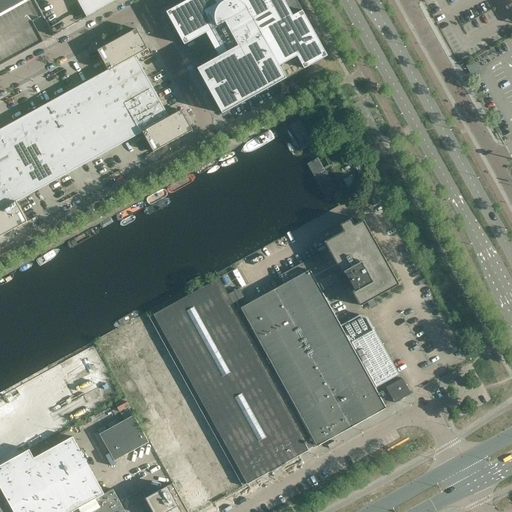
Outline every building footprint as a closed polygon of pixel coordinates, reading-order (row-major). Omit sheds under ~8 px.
[(0,0),(0,17),(30,0),(0,0)] [(0,65),(54,36),(34,0),(30,0),(0,17),(0,65)] [(77,0),(87,18),(119,0),(77,0)] [(186,0),(166,11),(185,44),(206,32),(219,57),(198,68),(224,115),(330,57),(298,0),(186,0)] [(169,117),(152,87),(135,56),(148,49),(137,29),(98,51),(108,70),(0,130),(0,237),(28,222),(17,202),(143,133),(154,152),(193,131),(182,110),(169,117)] [(299,120),(289,125),(302,149),(312,144),(299,120)] [(312,151),(310,152),(308,153),(307,154),(307,155),(308,158),(326,190),(327,190),(329,191),(330,191),(334,190),(334,188),(333,186),(315,152),(314,152),(313,151),(312,151)] [(352,175),(343,180),(348,191),(358,185),(352,175)] [(374,186),(366,191),(374,206),(382,201),(374,186)] [(279,277),(284,286),(237,311),(313,448),(317,446),(386,408),(375,388),(399,375),(367,317),(359,315),(340,325),(319,288),(343,274),(361,306),(369,302),(370,304),(374,302),(372,300),(399,285),(364,221),(355,226),(352,219),(341,225),(344,232),(325,243),(329,250),(279,277)] [(313,448),(237,311),(219,279),(149,317),(157,331),(165,346),(165,347),(161,349),(164,355),(169,353),(170,356),(166,358),(178,380),(182,377),(243,487),(247,485),(309,451),(308,451),(313,448)] [(154,352),(165,346),(157,331),(146,337),(154,352)] [(115,354),(107,358),(122,385),(129,380),(115,354)] [(403,379),(386,388),(393,400),(392,400),(394,403),(395,403),(411,394),(403,379)] [(141,391),(130,398),(138,409),(148,403),(141,391)] [(149,442),(134,415),(100,434),(114,461),(149,442)] [(105,494),(75,441),(37,462),(32,454),(0,471),(0,485),(14,511),(125,511),(113,489),(105,494)] [(188,511),(173,483),(146,498),(153,511),(188,511)] [(0,511),(14,511),(0,485),(0,511)]
